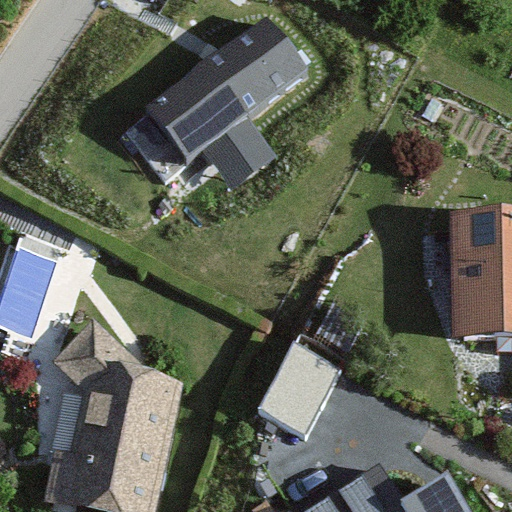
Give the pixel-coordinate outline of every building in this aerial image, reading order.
[(310,78),(268,25),(146,121),(188,174),(310,78)] [(511,221),(459,222),(461,337),(511,336),(511,221)] [(79,497),(144,511),(158,511),(180,380),(136,372),(105,338),(74,366),(102,394),(79,497)] [(298,349),(264,414),(310,438),(344,372),(298,349)] [(384,464),(307,511),(472,511),(453,481),(412,507),(384,464)]
